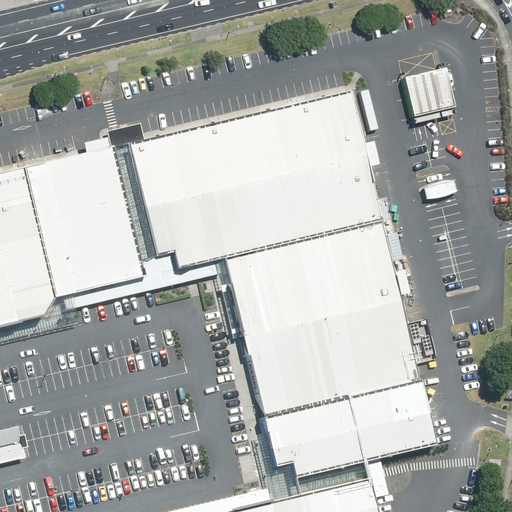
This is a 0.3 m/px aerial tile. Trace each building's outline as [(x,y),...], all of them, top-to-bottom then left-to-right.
[(440,72),(399,80),(409,118),(448,108),(440,72)] [(221,260),(376,222),(344,92),(141,142),(127,145),(155,258),(170,254),(174,271),(221,260)] [(104,134),(108,150),(136,262),(144,260),(155,258),(127,145),(141,142),(136,126),(114,132),(104,134)] [(108,150),(20,171),(52,299),(140,277),(136,262),(108,150)] [(52,299),(20,171),(0,175),(0,295),(7,326),(41,317),(52,299)] [(420,192),(423,201),(452,192),(449,183),(420,192)] [(415,381),(376,222),(221,260),(260,418),(415,381)] [(415,381),(260,418),(255,419),(267,469),(284,465),(287,480),(376,458),(430,445),(415,381)] [(0,464),(24,459),(16,428),(0,431),(0,464)] [(376,458),(287,480),(291,499),(365,481),(369,500),(384,496),(376,458)] [(239,511),(372,511),(369,500),(365,481),(291,499),(239,511)]
